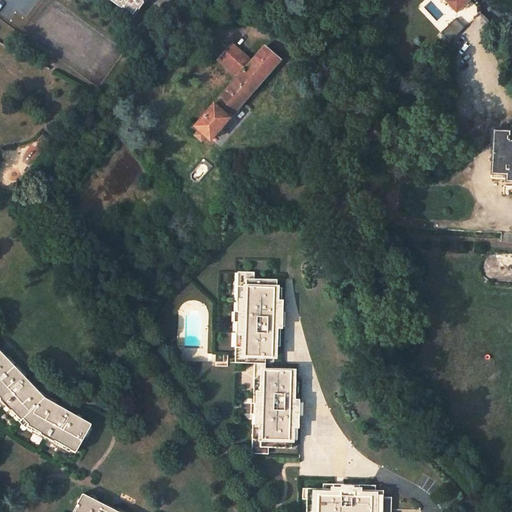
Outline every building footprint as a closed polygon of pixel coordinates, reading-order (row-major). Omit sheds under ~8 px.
[(134,14),(143,0),(135,0),(132,5),(127,2),(124,5),(123,6),(134,14)] [(463,7),(467,3),(469,0),(446,0),(447,1),(446,2),(457,13),(463,7)] [(465,28),(455,18),(441,33),(447,39),(444,43),(447,46),(465,28)] [(240,75),(196,126),(200,130),(206,135),(211,139),(281,60),(265,46),(253,61),(233,44),(221,58),(240,75)] [(200,130),(196,135),(202,140),(206,135),(200,130)] [(506,182),(511,182),(511,140),(510,140),(510,131),(509,131),(494,130),(492,179),(506,180),(506,182)] [(246,278),(254,279),(254,272),(238,271),(237,301),(241,301),(241,286),(245,286),(246,278)] [(277,287),(277,280),(254,279),(246,278),(245,286),(241,286),(241,301),(237,301),(237,311),(241,311),(240,322),(236,322),(236,332),(240,332),(239,347),(243,347),(243,355),(265,356),(274,356),(275,326),(280,326),(280,312),(281,302),(276,302),(277,287)] [(27,379),(5,355),(6,353),(0,347),(0,396),(1,398),(1,400),(10,409),(12,409),(22,419),(24,417),(30,423),(29,425),(42,432),(43,434),(54,441),(56,440),(76,452),(92,424),(68,410),(68,408),(60,404),(58,404),(45,397),(36,387),(36,385),(30,379),(27,379)] [(243,347),(239,347),(239,363),(254,363),(265,363),(265,356),(243,355),(243,347)] [(262,371),(265,371),(265,363),(254,363),(253,393),(257,393),(258,379),(262,379),(262,371)] [(292,402),(293,372),(265,371),(262,371),(262,379),(258,379),(257,393),(253,393),(253,403),(257,404),(256,414),(253,413),(252,424),(256,424),(256,439),(260,438),(259,447),(267,447),(290,448),(291,440),(291,425),(296,425),(296,416),(297,402),(292,402)] [(256,424),(252,424),(251,453),(267,454),(267,447),(259,447),(260,438),(256,439),(256,424)] [(322,489),(306,489),(305,500),(304,511),(389,511),(390,498),(382,498),(383,492),(358,491),(358,485),(350,485),(350,488),(332,488),(332,490),(322,489)] [(121,511),(118,510),(117,508),(109,504),(107,505),(84,493),(74,511),(121,511)]
